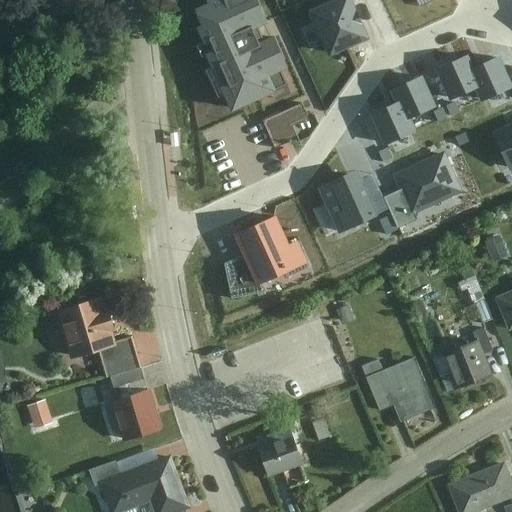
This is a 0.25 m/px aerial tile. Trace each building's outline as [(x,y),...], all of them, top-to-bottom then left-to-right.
[(66,0),(65,15),(93,17),(94,0),(66,0)] [(215,0),(188,12),(231,111),(276,92),(270,77),(288,69),(274,37),(261,42),(255,29),(268,24),(257,0),(215,0)] [(350,0),(337,0),(307,13),(327,57),(367,40),(350,0)] [(466,58),(440,69),(452,98),(478,86),(483,99),(509,87),(497,60),(471,71),(466,58)] [(400,102),(373,114),(384,142),(412,130),(406,116),(430,106),(419,79),(395,90),(400,102)] [(301,104),(262,121),(273,146),(290,139),(295,137),(290,124),(307,117),(301,104)] [(511,122),(491,132),(509,171),(511,169),(511,122)] [(443,153),(391,176),(398,191),(409,216),(461,194),(443,153)] [(319,189),(337,233),(377,217),(358,173),(319,189)] [(409,216),(398,191),(383,197),(396,228),(412,222),(409,216)] [(244,255),(258,286),(308,264),(298,242),(287,246),(275,218),(235,235),(244,255)] [(258,286),(244,255),(225,264),(232,300),(260,290),(258,286)] [(511,293),(496,300),(509,333),(511,331),(511,293)] [(105,300),(59,313),(71,359),(117,346),(105,300)] [(160,334),(143,335),(146,362),(162,360),(160,334)] [(492,379),(477,342),(447,355),(462,391),(492,379)] [(415,358),(367,377),(381,411),(394,405),(402,423),(436,409),(415,358)] [(153,392),(115,402),(125,442),(163,433),(153,392)] [(51,398),(31,405),(39,428),(59,421),(51,398)] [(294,436),(259,449),(269,477),(304,464),(294,436)] [(172,458),(100,484),(110,511),(122,511),(151,502),(155,511),(183,511),(191,509),(172,458)] [(511,481),(505,463),(448,484),(458,511),(476,511),(511,499),(511,481)]
